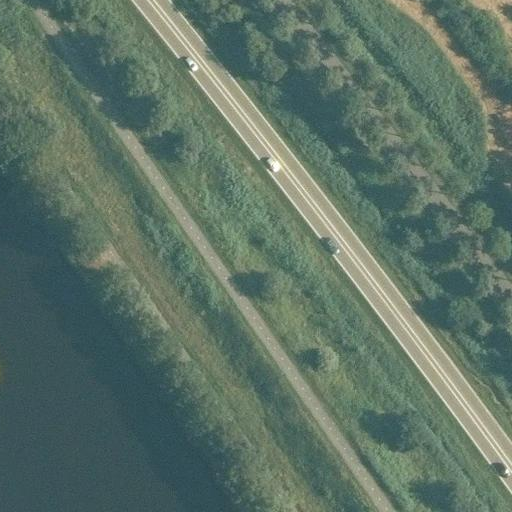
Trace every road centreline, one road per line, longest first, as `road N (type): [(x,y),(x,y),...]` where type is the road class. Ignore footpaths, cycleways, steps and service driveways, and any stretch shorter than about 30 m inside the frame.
road 1 (primary): [(511,471),(149,0)]
road 2 (unclassified): [(511,303),(279,0)]
